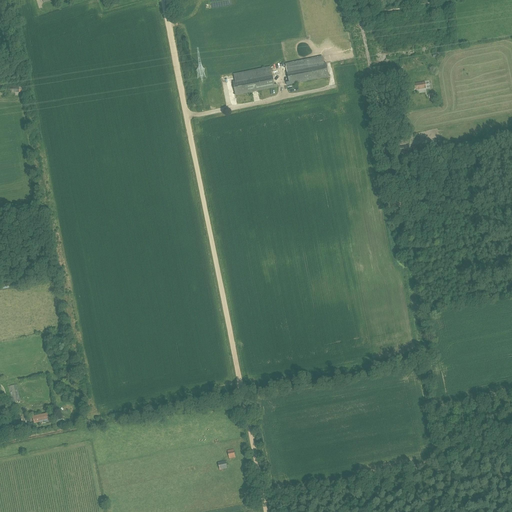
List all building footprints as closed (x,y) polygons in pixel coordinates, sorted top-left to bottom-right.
[(329,77),(326,63),(325,63),(323,60),(322,56),(285,64),(286,71),(289,85),(329,77)] [(271,67),(233,74),(235,81),(232,82),(235,96),(275,87),(271,67)] [(425,82),(414,83),(415,90),(426,88),(425,82)] [(48,413),(33,416),(34,424),(49,420),(48,413)] [(219,470),(220,470),(227,468),(226,461),(218,463),(219,470)]
